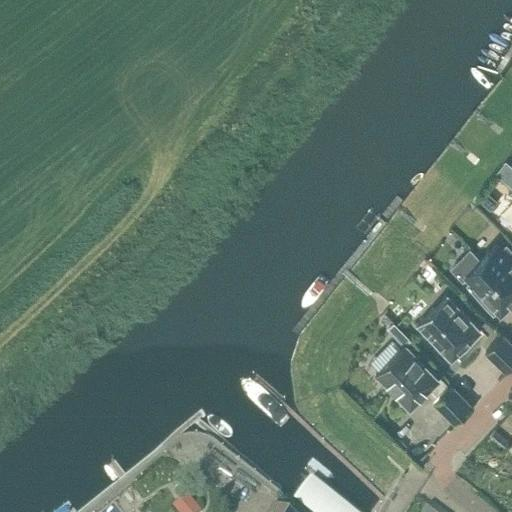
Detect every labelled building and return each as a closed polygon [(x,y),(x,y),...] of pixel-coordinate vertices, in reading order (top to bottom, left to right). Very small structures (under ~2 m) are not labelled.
[(497,244),(482,258),(511,288),(511,250),(507,245),(502,250),(497,244)] [(471,247),(452,266),(464,277),(466,275),(472,280),(469,283),(494,308),(497,306),(501,310),(511,300),(511,299),(511,288),(482,258),(471,247)] [(417,323),(452,357),(481,329),(446,294),(417,323)] [(393,322),(386,329),(403,346),(405,344),(410,339),(393,322)] [(486,351),(507,372),(511,367),(511,343),(503,334),(486,351)] [(376,373),(410,407),(439,379),(405,344),(403,346),(376,373)] [(434,403),(456,424),(473,407),(451,386),(434,403)] [(511,426),(509,424),(498,437),(505,443),(511,434),(511,426)] [(441,511),(431,503),(423,511),(441,511)]
